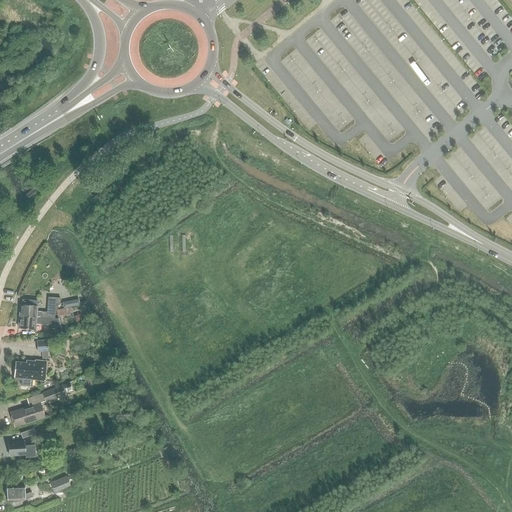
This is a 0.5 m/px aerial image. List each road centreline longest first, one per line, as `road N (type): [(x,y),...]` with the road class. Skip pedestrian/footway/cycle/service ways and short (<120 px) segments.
road 1 (secondary): [(195,83),(332,177),(488,248)]
road 2 (secondary): [(488,248),(400,191),(297,140),(209,65)]
road 3 (primary): [(84,0),(99,51),(53,122)]
